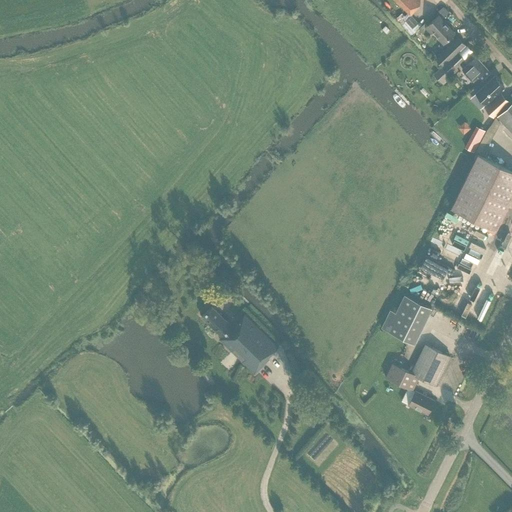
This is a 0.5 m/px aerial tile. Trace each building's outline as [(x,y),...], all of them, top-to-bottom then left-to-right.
[(396,0),(410,13),(420,4),(419,0),(396,0)] [(444,43),(454,33),(438,16),(428,25),(444,43)] [(385,26),(382,29),(387,34),(390,31),(385,26)] [(457,37),(436,58),(443,65),(444,66),(458,52),(465,45),(457,37)] [(445,67),(450,73),(464,59),(459,53),(445,67)] [(482,81),(490,73),(487,69),(475,56),(462,69),(473,81),(478,76),(482,81)] [(494,75),(475,92),(485,103),(490,99),(491,100),(483,107),(492,118),(510,102),(500,91),(498,93),(497,92),(504,86),(494,75)] [(511,103),(498,117),(511,132),(511,103)] [(458,123),(464,130),(471,125),(465,118),(458,123)] [(476,126),(464,147),(468,149),(474,152),(485,131),(479,127),(476,126)] [(483,224),(481,228),(494,234),(511,197),(511,170),(478,154),(451,208),(483,224)] [(439,256),(436,261),(450,267),(452,262),(439,256)] [(396,307),(390,304),(382,324),(416,338),(432,301),(404,289),(396,307)] [(232,326),(211,306),(201,317),(221,337),(220,338),(257,374),(276,354),(275,353),(282,346),(246,312),(232,326)] [(436,385),(450,356),(425,344),(411,372),(392,363),(385,377),(412,390),(419,377),(436,385)] [(408,405),(427,414),(434,400),(415,391),(408,405)]
